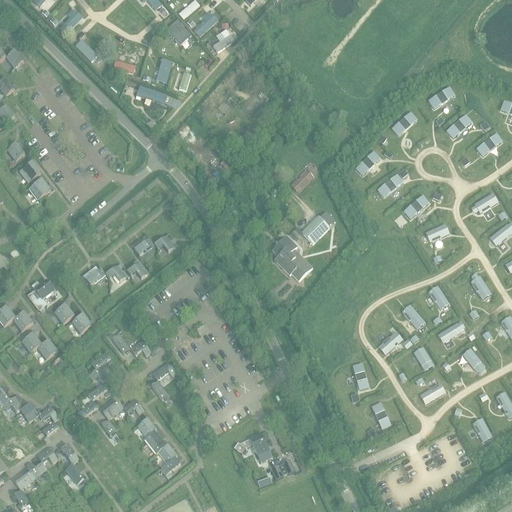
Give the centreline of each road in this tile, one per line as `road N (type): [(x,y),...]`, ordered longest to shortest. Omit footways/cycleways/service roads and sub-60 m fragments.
road 1 (residential): [(355,511),(236,266),(162,158)]
road 2 (residential): [(162,158),(4,0)]
